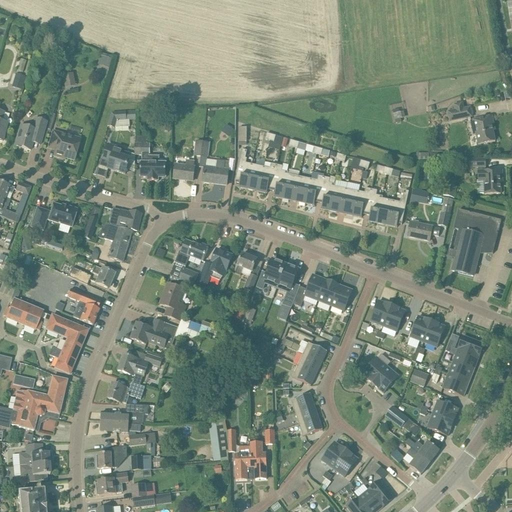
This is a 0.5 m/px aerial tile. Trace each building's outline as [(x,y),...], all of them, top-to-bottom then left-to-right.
[(111,60),(100,56),(97,65),(108,69),(111,60)] [(23,86),(26,77),(16,74),(13,83),(23,86)] [(62,76),(64,85),(74,83),(73,74),(62,76)] [(472,109),(470,110),(470,107),(464,109),(462,103),(454,105),(455,111),(448,112),(450,122),(472,117),(472,115),(473,115),(472,109)] [(399,109),(393,111),(396,124),(402,123),(401,119),(399,113),(399,109)] [(136,120),(136,112),(130,112),(112,113),(107,127),(115,129),(117,121),(136,120)] [(495,142),(490,117),(471,121),(474,136),(476,135),(478,146),(495,142)] [(46,122),(35,119),(32,130),(20,126),(15,146),(30,151),(34,139),(41,142),(46,122)] [(234,130),(226,125),(221,132),(229,137),(234,130)] [(248,128),(240,128),(240,142),(248,142),(248,128)] [(80,140),(53,132),(48,149),(55,151),(53,156),(64,159),(65,158),(74,160),(80,140)] [(136,137),(135,155),(142,155),(149,155),(150,155),(150,144),(147,144),(147,137),(136,137)] [(193,157),(201,158),(203,143),(195,142),(193,157)] [(210,144),(203,143),(201,158),(208,159),(210,144)] [(121,151),(122,149),(108,145),(106,151),(103,160),(110,162),(108,169),(125,174),(132,154),(121,151)] [(252,165),(246,163),(247,159),(245,159),(247,151),(242,150),(235,183),(236,183),(240,184),(239,188),(247,190),(252,165)] [(449,150),(443,153),(447,160),(452,157),(449,150)] [(443,161),(443,152),(431,152),(431,161),(443,161)] [(141,163),(141,177),(148,177),(148,182),(157,182),(157,178),(165,178),(166,164),(159,164),(159,156),(149,156),(149,155),(142,155),(142,163),(141,163)] [(486,171),(485,160),(475,160),(469,160),(470,168),(478,168),(479,181),(484,181),(485,195),(491,195),(501,194),(500,181),(502,181),(502,171),(486,171)] [(194,162),(187,161),(186,167),(176,165),(175,169),(174,179),(193,182),(194,172),(195,168),(194,168),(194,162)] [(225,162),(218,161),(217,169),(205,167),(204,173),(203,183),(226,186),(228,176),(229,170),(224,170),(225,162)] [(277,165),(271,164),(270,169),(264,167),(259,192),(267,194),(268,190),(272,190),(274,179),(277,165)] [(264,167),(252,165),(247,190),(259,192),(264,167)] [(288,172),(287,172),(282,171),(282,169),(283,167),(277,165),(274,179),(272,190),(275,191),(274,198),(282,199),(288,172)] [(299,177),(288,175),(288,173),(288,172),(282,199),(294,202),(299,177)] [(324,178),(318,176),(317,181),(311,180),(306,205),(314,206),(315,202),(319,203),(324,178)] [(311,180),(311,179),(299,177),(294,202),(306,205),(311,180)] [(335,185),(329,183),(330,179),(324,178),(319,203),(323,203),(321,210),(329,212),(335,185)] [(0,182),(0,196),(5,199),(7,192),(12,194),(14,188),(0,182)] [(30,188),(18,183),(15,191),(28,196),(30,188)] [(347,189),(335,187),(336,185),(335,185),(329,212),(341,214),(347,189)] [(457,188),(447,185),(444,196),(454,199),(457,188)] [(353,217),(359,192),(347,189),(341,214),(353,217)] [(353,217),(361,218),(362,214),(366,215),(372,190),(366,189),(365,191),(365,193),(359,192),(353,217)] [(383,197),(376,196),(377,191),(372,190),(366,215),(370,216),(369,222),(377,224),(383,197)] [(413,190),(413,202),(430,203),(431,191),(413,190)] [(389,226),(397,228),(398,224),(400,224),(401,224),(401,225),(402,225),(409,192),(406,191),(404,191),(402,199),(401,198),(400,203),(394,201),(389,226)] [(389,226),(394,201),(382,199),(383,197),(377,224),(389,226)] [(453,201),(444,199),(441,214),(440,214),(438,226),(447,228),(453,201)] [(62,207),(53,205),(51,213),(37,209),(34,218),(31,227),(43,231),(46,220),(48,221),(71,228),(77,210),(63,205),(62,207)] [(449,250),(447,257),(452,258),(453,257),(456,257),(452,271),(473,277),(476,265),(477,261),(480,247),(483,248),(482,251),(487,253),(493,254),(498,234),(498,232),(499,232),(501,221),(472,213),(472,214),(470,213),(459,210),(454,229),(459,230),(454,251),(449,250)] [(116,215),(112,214),(109,225),(137,232),(141,215),(130,212),(129,214),(117,211),(116,215)] [(20,216),(8,212),(5,219),(17,224),(20,216)] [(89,217),(82,238),(90,241),(98,220),(89,217)] [(432,227),(411,223),(410,227),(408,237),(429,242),(431,235),(438,237),(440,230),(432,228),(432,227)] [(117,228),(108,225),(102,227),(101,230),(107,232),(104,240),(112,243),(108,259),(122,263),(132,232),(122,229),(117,227),(117,228)] [(186,241),(181,253),(179,252),(174,263),(185,268),(190,257),(203,262),(208,250),(207,249),(208,247),(202,245),(201,247),(193,244),(186,241)] [(225,251),(220,249),(218,251),(216,251),(211,263),(212,264),(211,265),(206,263),(205,263),(198,282),(206,285),(210,277),(219,281),(223,277),(224,277),(226,271),(227,271),(228,266),(232,257),(225,254),(225,251)] [(257,260),(242,254),(239,264),(238,266),(235,274),(241,276),(244,269),(252,272),(253,270),(257,260)] [(495,269),(496,257),(484,256),(483,268),(495,269)] [(277,289),(286,265),(272,260),(267,274),(263,272),(263,271),(256,288),(263,291),(265,285),(277,289)] [(286,265),(277,289),(287,293),(282,305),(291,309),(300,286),(299,287),(294,284),(299,270),(286,265)] [(102,270),(94,267),(92,274),(99,277),(96,284),(108,289),(114,275),(105,271),(102,270)] [(91,277),(72,268),(68,277),(87,286),(91,277)] [(180,280),(170,276),(169,280),(192,289),(198,275),(184,269),(180,280)] [(257,278),(249,275),(243,290),(252,293),(257,278)] [(326,281),(313,276),(305,297),(318,302),(326,281)] [(318,302),(331,307),(339,286),(326,281),(318,302)] [(184,291),(168,285),(160,305),(168,308),(165,316),(180,322),(186,307),(179,304),(184,291)] [(331,307),(344,312),(352,291),(339,286),(331,307)] [(91,298),(70,290),(67,298),(78,303),(73,315),(73,317),(93,326),(99,310),(97,310),(100,302),(91,298)] [(22,325),(30,307),(14,300),(10,310),(7,309),(4,316),(7,318),(6,318),(22,325)] [(384,328),(392,307),(378,302),(370,323),(384,328)] [(22,325),(35,330),(35,329),(39,331),(42,323),(39,322),(43,312),(30,307),(22,325)] [(397,333),(405,312),(392,307),(384,328),(397,333)] [(241,323),(246,325),(252,310),(247,308),(241,323)] [(241,322),(245,312),(236,309),(232,319),(241,322)] [(46,329),(46,330),(64,338),(70,324),(47,314),(44,320),(45,320),(42,327),(46,329)] [(424,344),(432,322),(418,317),(410,339),(424,344)] [(164,323),(155,320),(152,329),(137,323),(131,340),(146,345),(147,342),(164,348),(169,336),(174,338),(178,328),(164,323)] [(191,322),(188,329),(199,333),(215,339),(218,331),(211,329),(212,325),(203,322),(202,326),(191,322)] [(437,349),(445,328),(432,322),(424,344),(437,349)] [(64,338),(67,339),(82,346),(88,331),(70,324),(64,338)] [(484,345),(483,345),(463,337),(458,350),(479,359),(484,345)] [(75,362),(82,346),(67,339),(62,352),(56,349),(58,344),(54,343),(50,352),(75,362)] [(309,343),(303,355),(322,363),(327,352),(309,343)] [(416,363),(419,354),(421,349),(418,347),(412,362),(416,363)] [(474,371),(479,359),(458,350),(453,363),(474,371)] [(75,362),(50,352),(49,356),(58,360),(54,369),(69,375),(75,362)] [(162,360),(148,355),(145,362),(123,355),(118,371),(127,375),(130,375),(134,377),(135,374),(144,377),(148,364),(160,368),(162,360)] [(303,355),(298,367),(316,375),(322,363),(303,355)] [(373,384),(387,367),(376,358),(362,375),(373,384)] [(469,384),(474,371),(453,363),(448,376),(469,384)] [(298,367),(292,378),(311,387),(316,375),(298,367)] [(384,393),(399,376),(387,367),(373,384),(384,393)] [(410,382),(422,387),(426,375),(415,370),(410,382)] [(448,376),(443,389),(464,397),(469,384),(448,376)] [(59,415),(67,381),(52,377),(47,397),(27,392),(27,393),(19,391),(19,392),(17,392),(12,411),(0,408),(0,416),(1,417),(0,421),(0,426),(8,429),(10,422),(11,423),(11,425),(18,427),(18,428),(33,431),(35,423),(40,424),(41,420),(44,419),(48,420),(49,413),(59,415)] [(21,377),(19,387),(27,389),(29,379),(21,377)] [(146,388),(132,383),(129,390),(124,388),(113,384),(108,399),(117,402),(119,402),(126,404),(129,396),(142,400),(146,388)] [(168,383),(162,389),(166,394),(172,387),(168,383)] [(247,391),(247,383),(239,383),(239,392),(247,391)] [(310,394),(291,401),(295,413),(314,406),(310,394)] [(453,424),(459,411),(438,402),(432,415),(453,424)] [(118,425),(118,424),(141,425),(142,425),(143,425),(143,415),(148,415),(149,406),(127,405),(126,414),(102,413),(101,421),(116,422),(115,424),(118,425)] [(295,413),(299,425),(319,419),(314,406),(295,413)] [(409,419),(393,407),(385,417),(401,429),(402,427),(415,437),(421,429),(409,419)] [(448,437),(453,424),(432,415),(427,428),(448,437)] [(299,425),(303,437),(323,430),(319,419),(299,425)] [(116,422),(101,421),(100,432),(129,433),(129,432),(140,433),(141,425),(118,424),(118,425),(115,424),(116,422)] [(274,446),(274,431),(265,432),(265,446),(274,446)] [(235,453),(236,452),(235,432),(228,432),(228,453),(235,453)] [(147,445),(146,435),(129,437),(130,447),(147,445)] [(412,450),(419,455),(419,454),(430,463),(439,451),(431,445),(428,442),(423,449),(417,444),(415,445),(406,438),(403,442),(406,445),(411,449),(412,450)] [(263,443),(250,443),(250,447),(250,452),(251,479),(255,479),(255,480),(264,480),(266,480),(266,467),(266,457),(266,454),(263,454),(263,443)] [(333,470),(346,452),(334,443),(321,462),(333,470)] [(19,454),(19,466),(52,464),(52,459),(49,459),(48,453),(42,453),(42,445),(40,445),(25,446),(26,454),(19,454)] [(239,455),(235,455),(235,458),(235,468),(236,468),(236,481),(247,481),(247,480),(251,479),(250,452),(250,447),(239,448),(239,455)] [(99,455),(99,462),(97,462),(97,468),(99,468),(100,470),(110,469),(112,469),(117,468),(120,466),(119,448),(110,449),(111,454),(110,454),(99,455)] [(419,455),(412,450),(411,449),(406,454),(414,460),(409,467),(413,469),(421,475),(430,463),(419,455)] [(405,458),(396,450),(391,455),(391,456),(399,464),(405,458)] [(344,479),(358,460),(346,452),(333,470),(344,479)] [(151,470),(151,456),(132,457),(132,471),(150,470),(151,470)] [(165,467),(164,459),(153,460),(154,468),(165,467)] [(52,464),(27,465),(19,466),(20,477),(27,477),(28,483),(47,482),(46,475),(50,475),(49,469),(52,469),(52,464)] [(383,479),(388,473),(381,468),(377,473),(383,479)] [(129,483),(128,474),(120,475),(111,476),(111,481),(98,482),(99,490),(96,490),(97,495),(99,495),(100,497),(110,495),(116,495),(115,484),(122,484),(129,483)] [(393,500),(393,499),(394,499),(380,481),(368,490),(383,508),(393,500)] [(133,498),(147,497),(146,489),(145,485),(131,487),(133,498)] [(155,488),(146,489),(147,497),(154,496),(156,496),(155,488)] [(39,491),(39,489),(36,489),(36,491),(17,493),(19,511),(45,511),(46,511),(45,504),(44,504),(43,491),(39,491)] [(368,511),(377,511),(383,508),(368,490),(358,499),(368,511)] [(147,497),(133,498),(134,509),(156,506),(154,496),(147,497)] [(368,511),(358,499),(347,508),(349,511),(368,511)]
